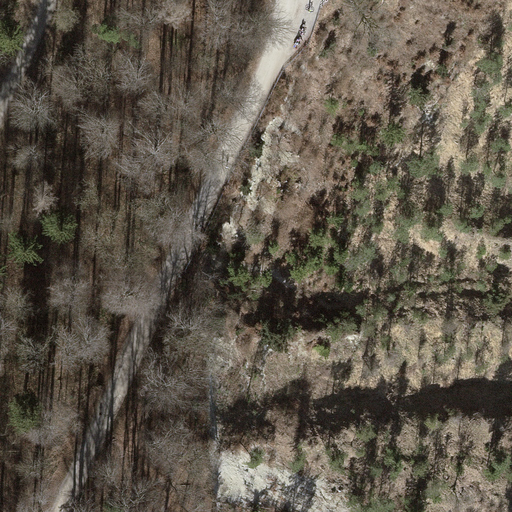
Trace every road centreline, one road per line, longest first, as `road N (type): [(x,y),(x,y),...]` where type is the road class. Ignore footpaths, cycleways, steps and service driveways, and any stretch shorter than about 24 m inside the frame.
road 1 (track): [(289,0),(269,69),(61,511)]
road 2 (track): [(0,113),(49,0)]
